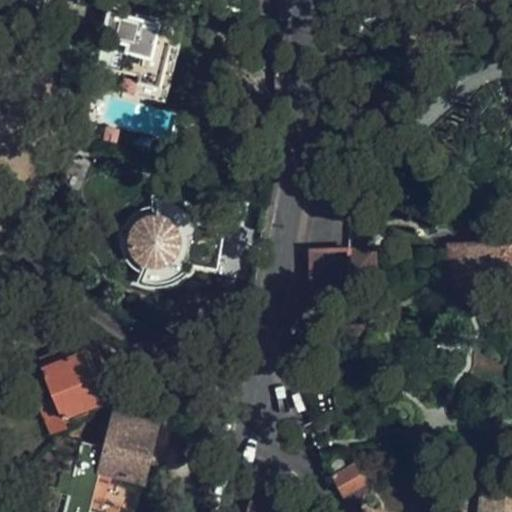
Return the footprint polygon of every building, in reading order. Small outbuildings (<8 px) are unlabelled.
[(177,49),(183,24),(110,5),(102,33),(128,40),(121,67),(140,72),(136,88),(157,94),(163,70),(168,54),(169,47),(177,49)] [(176,56),(177,49),(169,47),(168,54),(176,56)] [(165,96),(171,73),(163,70),(157,94),(165,96)] [(156,211),(158,237),(147,260),(139,278),(146,281),(154,283),(164,282),(177,279),(184,275),(190,270),(197,262),(217,265),(223,228),(203,225),(196,211),(185,199),(170,192),(162,191),(155,191),(156,211)] [(147,260),(158,237),(156,211),(147,213),(140,218),(137,222),(133,230),(132,239),(134,248),(140,255),(147,260)] [(511,238),(445,241),(447,274),(483,273),(483,285),(511,283),(511,238)] [(309,246),(310,284),(375,284),(375,245),(309,246)] [(54,395),(62,414),(103,398),(83,348),(77,350),(74,341),(40,354),(44,363),(41,364),(54,395)] [(147,386),(143,403),(160,407),(164,391),(147,386)] [(66,425),(62,414),(54,395),(38,401),(49,431),(66,425)] [(175,416),(115,401),(104,442),(83,436),(63,511),(112,511),(92,506),(100,469),(144,479),(155,438),(169,441),(175,416)] [(360,457),(355,460),(364,477),(370,488),(372,479),(360,457)] [(355,460),(332,471),(344,494),(361,496),(364,477),(355,460)] [(511,487),(511,470),(487,469),(487,473),(486,485),(511,487)] [(511,511),(511,487),(486,485),(487,473),(461,471),(457,511),(511,511)] [(265,493),(256,489),(247,511),(311,511),(300,489),(288,495),(288,492),(266,491),(265,493)]
